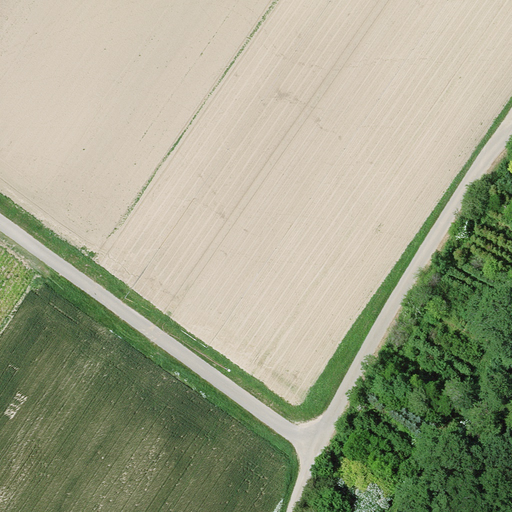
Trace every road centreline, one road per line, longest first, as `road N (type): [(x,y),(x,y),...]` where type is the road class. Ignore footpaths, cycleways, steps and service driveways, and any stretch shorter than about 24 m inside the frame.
road 1 (track): [(293,511),(314,445),(380,325),(511,129)]
road 2 (track): [(0,221),(314,445)]
